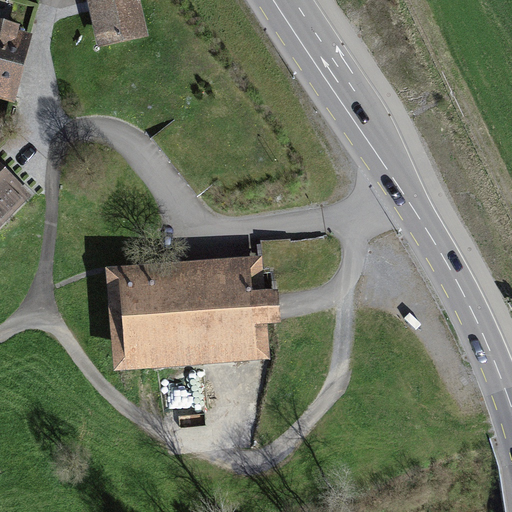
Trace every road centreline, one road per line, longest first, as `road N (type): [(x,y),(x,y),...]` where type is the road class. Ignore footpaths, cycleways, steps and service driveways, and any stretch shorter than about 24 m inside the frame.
road 1 (secondary): [(511,409),(472,307),(280,0)]
road 2 (track): [(511,199),(421,0)]
road 3 (track): [(0,333),(21,318),(41,257),(48,130)]
